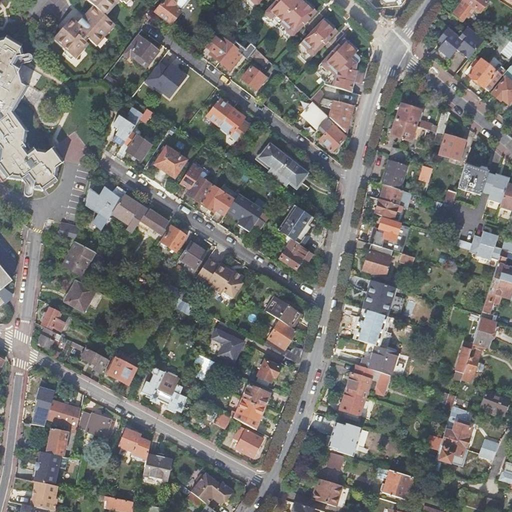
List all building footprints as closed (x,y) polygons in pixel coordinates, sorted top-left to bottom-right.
[(86,0),(93,6),(82,19),(82,18),(77,23),(78,23),(77,24),(71,18),(53,39),(65,50),(73,57),(75,59),(88,45),(86,42),(88,39),(96,46),(100,41),(107,34),(115,25),(105,16),(119,0),(122,3),(123,1),(123,0),(86,0)] [(171,0),(163,0),(155,11),(170,23),(180,12),(179,11),(188,0),(172,0),(171,0)] [(289,0),(276,0),(265,11),(266,12),(266,14),(270,18),(272,18),(275,16),(278,13),(283,7),(289,0)] [(289,0),(283,7),(278,13),(275,16),(272,18),(273,18),(279,24),(280,23),(301,0),(289,0)] [(301,0),(280,23),(286,29),(286,31),(290,35),(293,35),(293,36),(317,11),(313,7),(305,0),(301,0)] [(459,21),(463,24),(474,9),(480,13),(487,3),(482,0),(461,0),(464,1),(453,16),(459,21)] [(223,17),(218,11),(211,20),(218,27),(225,19),(223,17)] [(268,22),(269,22),(272,18),(270,18),(266,14),(266,12),(265,11),(263,14),(263,17),(268,22)] [(272,18),(269,22),(271,22),(276,27),(277,25),(279,24),(273,18),(272,18)] [(334,27),(326,19),(324,18),(320,21),(298,45),(304,51),(304,54),(308,57),(311,58),(337,31),(334,27)] [(327,18),(326,19),(334,27),(335,26),(327,18)] [(280,23),(279,24),(277,25),(283,31),(283,34),(288,39),(291,38),(293,36),(293,35),(290,35),(286,31),(286,29),(280,23)] [(457,50),(468,59),(484,40),(467,27),(459,38),(456,36),(447,28),(440,37),(438,40),(443,44),(438,49),(449,59),(457,50)] [(107,34),(100,41),(103,44),(110,36),(107,34)] [(136,35),(123,53),(127,57),(132,50),(148,63),(157,51),(141,39),(136,35)] [(214,35),(205,46),(212,51),(210,53),(220,61),(236,41),(229,35),(225,40),(222,38),(220,40),(214,35)] [(0,179),(2,182),(8,178),(21,180),(22,182),(23,181),(29,177),(34,183),(33,183),(32,189),(33,189),(41,190),(42,192),(49,187),(50,188),(54,185),(53,184),(57,181),(56,180),(56,177),(57,178),(58,173),(57,173),(58,166),(63,162),(53,148),(47,152),(34,150),(33,148),(28,152),(25,154),(22,150),(25,147),(24,146),(26,133),(27,132),(13,113),(29,86),(23,82),(19,70),(20,68),(19,67),(14,64),(17,57),(23,56),(20,47),(21,46),(6,36),(5,38),(0,39),(0,179)] [(326,84),(352,93),(359,63),(357,63),(357,62),(358,62),(359,61),(359,60),(359,59),(359,58),(359,57),(358,56),(355,53),(358,50),(356,48),(348,41),(345,37),(319,65),(319,68),(323,72),(325,72),(328,69),(334,75),(326,83),(326,84)] [(348,41),(356,48),(357,48),(349,40),(348,41)] [(236,41),(220,61),(229,68),(241,53),(248,58),(255,48),(248,42),(244,47),(236,41)] [(304,51),(298,45),(295,48),(301,53),(300,56),(306,61),(309,60),(311,58),(308,57),(304,54),(304,51)] [(268,60),(256,48),(251,55),(263,65),(268,60)] [(73,57),(65,50),(63,53),(71,60),(73,57)] [(14,64),(19,67),(21,64),(29,62),(31,61),(32,59),(32,58),(31,56),(31,55),(29,55),(28,54),(23,56),(17,57),(14,64)] [(475,68),(469,75),(484,88),(489,92),(502,77),(507,71),(502,67),(497,73),(481,60),(480,62),(476,59),(472,65),(475,68)] [(173,62),(168,68),(160,62),(146,80),(170,99),(189,75),(173,62)] [(325,81),(324,83),(326,84),(326,83),(334,75),(328,69),(325,72),(323,72),(319,68),(319,65),(316,68),(316,70),(320,75),(320,77),(325,81)] [(251,66),(242,78),(255,89),(265,77),(251,66)] [(280,71),(276,76),(282,82),(286,77),(280,71)] [(511,83),(506,78),(492,95),(500,102),(502,100),(508,105),(511,99),(511,83)] [(335,123),(346,133),(353,105),(330,99),(331,97),(326,95),(324,98),(323,97),(318,104),(329,109),(329,110),(331,111),(329,117),(335,123)] [(212,126),(199,142),(203,145),(204,145),(219,126),(232,109),(220,99),(219,100),(206,116),(212,121),(209,124),(212,126)] [(329,117),(313,102),(303,114),(324,135),(320,139),(331,151),(345,137),(333,125),(335,123),(329,117)] [(400,103),(395,119),(416,126),(420,110),(400,103)] [(449,112),(443,107),(436,132),(443,135),(449,112)] [(152,112),(146,108),(140,117),(139,118),(145,122),(152,112)] [(244,118),(232,109),(219,126),(220,128),(230,135),(244,118)] [(111,139),(121,146),(123,142),(131,131),(139,118),(140,117),(136,115),(133,119),(121,111),(112,125),(118,129),(111,139)] [(416,126),(395,119),(390,134),(411,141),(416,126)] [(419,127),(430,130),(432,124),(421,121),(419,127)] [(428,136),(430,130),(419,127),(418,133),(428,136)] [(131,131),(123,142),(129,146),(126,151),(140,160),(150,144),(131,131)] [(445,135),(439,154),(458,160),(464,141),(445,135)] [(269,144),(258,158),(270,167),(267,171),(286,185),(289,181),(296,186),(306,173),(269,144)] [(166,146),(154,164),(174,177),(185,159),(166,146)] [(392,147),(389,155),(404,160),(407,152),(392,147)] [(381,184),(385,185),(399,190),(407,166),(390,161),(387,170),(386,169),(381,184)] [(186,193),(199,202),(211,184),(198,175),(202,169),(192,162),(179,182),(186,187),(189,189),(186,193)] [(465,164),(457,188),(480,195),(481,192),(487,173),(487,171),(486,171),(485,168),(480,167),(477,168),(465,164)] [(419,179),(428,182),(432,168),(423,166),(419,179)] [(496,175),(487,173),(481,192),(490,195),(488,199),(501,203),(508,183),(509,179),(496,174),(496,175)] [(29,177),(23,181),(25,184),(24,193),(24,195),(26,197),(27,197),(29,197),(30,196),(31,195),(32,194),(33,189),(32,189),(33,183),(34,183),(29,177)] [(511,184),(508,183),(501,203),(500,207),(511,211),(511,184)] [(211,184),(199,202),(213,212),(215,209),(224,215),(226,211),(234,200),(211,184)] [(379,199),(375,213),(392,218),(396,207),(399,208),(400,205),(397,204),(402,190),(399,190),(385,185),(383,191),(381,192),(380,195),(381,197),(381,199),(379,199)] [(85,202),(92,207),(94,204),(100,195),(89,188),(85,202)] [(92,220),(103,227),(112,213),(124,194),(125,193),(118,188),(114,194),(105,188),(100,195),(94,204),(101,209),(92,220)] [(444,204),(452,206),(457,191),(449,189),(444,204)] [(127,225),(134,230),(137,224),(146,211),(140,207),(141,205),(124,194),(112,213),(122,219),(124,216),(130,221),(127,225)] [(238,194),(234,200),(226,211),(238,219),(239,217),(247,221),(256,207),(238,194)] [(304,231),(313,217),(302,210),(293,204),(276,230),(285,236),(291,239),(302,246),(310,235),(304,231)] [(9,212),(18,217),(21,212),(12,207),(9,212)] [(146,211),(137,224),(146,230),(151,224),(162,232),(168,223),(147,209),(146,211)] [(18,220),(25,225),(30,216),(23,212),(18,220)] [(268,217),(261,213),(258,217),(264,222),(268,217)] [(258,217),(249,232),(255,236),(264,222),(258,217)] [(382,218),(378,227),(385,230),(383,237),(394,241),(399,224),(382,218)] [(59,234),(76,238),(79,225),(62,221),(59,234)] [(463,227),(447,222),(443,235),(459,240),(463,227)] [(171,226),(161,241),(176,251),(187,236),(171,226)] [(481,237),(474,235),(469,252),(476,254),(475,255),(489,260),(490,258),(498,260),(501,249),(494,247),(498,236),(483,232),(481,237)] [(68,239),(52,236),(50,246),(65,248),(68,239)] [(291,239),(285,236),(283,239),(279,246),(284,249),(288,243),(291,239)] [(308,260),(312,253),(302,246),(291,239),(288,243),(284,249),(279,258),(295,268),(301,259),(303,257),(308,260)] [(88,248),(75,241),(63,265),(82,275),(94,251),(88,248)] [(190,241),(179,258),(194,269),(206,252),(190,241)] [(392,250),(371,243),(363,269),(384,276),(392,250)] [(462,243),(459,252),(465,254),(468,245),(462,243)] [(498,260),(492,278),(511,284),(511,268),(510,268),(510,269),(504,267),(506,259),(505,258),(508,251),(501,249),(498,260)] [(411,265),(414,257),(404,254),(401,262),(411,265)] [(218,265),(208,258),(197,274),(208,281),(205,284),(218,293),(223,293),(232,298),(242,283),(240,282),(242,279),(242,278),(241,275),(236,271),(232,272),(226,267),(219,263),(218,265)] [(0,307),(6,303),(0,294),(0,287),(0,288),(10,295),(12,294),(2,287),(10,279),(0,266),(0,307)] [(149,271),(146,278),(151,281),(155,275),(149,271)] [(208,281),(197,274),(195,278),(205,284),(208,281)] [(136,284),(141,287),(145,279),(140,276),(136,284)] [(491,282),(481,315),(479,319),(494,324),(496,316),(489,314),(493,302),(497,304),(500,296),(501,296),(501,297),(505,299),(506,298),(509,299),(511,290),(511,284),(492,278),(491,282)] [(145,279),(141,287),(163,299),(167,291),(159,287),(145,279)] [(95,290),(76,280),(65,300),(84,310),(95,290)] [(385,316),(394,287),(371,280),(362,309),(367,310),(385,316)] [(0,287),(0,294),(6,303),(10,295),(0,288),(0,287)] [(235,308),(247,316),(256,304),(248,298),(243,295),(235,308)] [(175,296),(171,304),(190,314),(194,306),(181,299),(175,296)] [(280,320),(292,327),(297,319),(293,316),(297,311),(276,297),(267,311),(274,316),(280,320)] [(271,320),(274,316),(267,311),(261,307),(258,311),(271,320)] [(50,308),(42,324),(51,328),(52,326),(61,331),(65,323),(56,318),(57,316),(59,317),(61,313),(50,308)] [(382,345),(390,318),(385,316),(367,310),(365,317),(368,319),(365,326),(364,330),(362,338),(382,345)] [(479,319),(472,343),(481,346),(487,348),(494,324),(479,319)] [(225,323),(220,320),(215,328),(242,343),(247,335),(226,324),(225,323)] [(286,356),(299,364),(302,349),(296,347),(292,350),(291,351),(285,349),(297,331),(292,327),(280,320),(276,325),(271,334),(268,338),(264,344),(271,348),(286,356)] [(61,335),(45,327),(39,338),(39,339),(39,340),(39,341),(39,342),(40,343),(41,343),(49,348),(54,338),(58,340),(61,335)] [(242,343),(215,328),(210,337),(220,343),(221,345),(216,354),(231,363),(242,343)] [(462,374),(460,380),(470,383),(473,371),(476,372),(478,363),(476,362),(480,351),(481,346),(472,343),(471,344),(470,348),(469,351),(461,348),(454,371),(456,372),(462,374)] [(362,367),(392,376),(397,360),(399,353),(377,346),(373,361),(365,359),(362,367)] [(101,374),(108,360),(86,349),(81,358),(91,363),(89,368),(101,374)] [(121,350),(108,374),(127,384),(140,361),(121,350)] [(210,359),(197,353),(189,373),(202,379),(210,359)] [(280,367),(265,360),(257,376),(270,382),(273,376),(275,377),(280,367)] [(351,374),(345,392),(366,398),(368,395),(369,391),(372,392),(386,397),(392,376),(362,367),(356,365),(353,375),(351,374)] [(147,379),(141,392),(152,397),(150,400),(155,403),(157,400),(167,404),(165,409),(174,413),(176,409),(180,411),(186,397),(186,396),(185,397),(179,394),(182,387),(181,387),(183,382),(176,378),(177,376),(168,371),(167,374),(155,368),(153,369),(152,371),(153,374),(150,381),(147,379)] [(453,379),(460,381),(460,380),(462,374),(456,372),(453,379)] [(249,384),(243,397),(264,406),(270,393),(249,384)] [(486,390),(480,407),(504,416),(510,399),(486,390)] [(47,415),(51,401),(53,394),(43,391),(37,411),(47,415)] [(366,398),(345,392),(339,410),(359,416),(363,402),(366,403),(367,399),(366,398)] [(234,418),(253,428),(257,420),(258,420),(264,407),(264,406),(243,397),(242,397),(235,394),(233,398),(241,401),(237,411),(234,418)] [(444,409),(450,411),(452,406),(455,397),(455,396),(449,394),(444,409)] [(452,406),(459,408),(462,399),(455,397),(452,406)] [(75,434),(80,409),(51,401),(47,415),(46,418),(69,426),(67,432),(75,434)] [(450,411),(450,412),(457,414),(459,408),(452,406),(450,411)] [(214,423),(225,429),(232,417),(220,410),(214,423)] [(84,412),(78,429),(86,431),(86,432),(104,438),(105,437),(109,438),(113,426),(109,424),(111,420),(92,413),(91,414),(84,412)] [(444,430),(442,439),(440,444),(443,445),(438,460),(440,461),(439,463),(445,465),(446,463),(461,467),(466,451),(463,450),(469,428),(468,428),(469,423),(457,419),(456,424),(454,423),(451,432),(444,430)] [(334,423),(331,434),(351,441),(355,427),(345,424),(344,427),(334,423)] [(240,426),(234,437),(240,441),(236,448),(253,457),(263,438),(240,426)] [(32,441),(30,450),(62,456),(67,432),(51,428),(47,445),(32,441)] [(147,455),(150,444),(145,442),(146,439),(139,437),(140,433),(125,428),(118,445),(121,446),(118,453),(131,457),(131,456),(145,462),(147,455)] [(351,441),(331,434),(327,446),(337,449),(336,451),(346,455),(351,441)] [(437,437),(433,450),(438,452),(440,444),(442,439),(437,437)] [(494,460),(500,442),(485,437),(479,455),(494,460)] [(37,470),(34,482),(35,482),(53,485),(57,467),(59,456),(40,452),(38,463),(36,463),(34,469),(37,470)] [(169,475),(172,460),(163,458),(163,457),(162,457),(157,455),(155,455),(155,456),(147,455),(145,462),(144,469),(143,475),(167,481),(169,475)] [(67,458),(59,456),(57,467),(65,469),(67,458)] [(504,461),(496,479),(510,484),(511,484),(511,460),(510,460),(509,463),(504,461)] [(388,471),(381,492),(403,500),(411,478),(388,471)] [(202,502),(206,505),(212,498),(221,505),(232,491),(221,482),(219,484),(206,474),(201,475),(197,480),(197,485),(191,492),(195,496),(196,497),(200,500),(202,502)] [(143,475),(142,479),(167,485),(167,481),(143,475)] [(316,478),(309,499),(333,506),(340,486),(316,478)] [(183,487),(175,480),(173,483),(181,489),(183,487)] [(53,485),(35,482),(33,490),(35,490),(34,495),(32,496),(29,506),(51,511),(52,511),(55,499),(53,498),(55,486),(53,485)] [(183,487),(181,489),(188,495),(190,492),(183,487)] [(465,491),(461,505),(484,511),(489,511),(493,500),(465,491)] [(195,496),(191,492),(190,492),(188,495),(185,498),(191,503),(196,497),(195,496)] [(132,511),(133,502),(104,496),(103,508),(122,511),(132,511)] [(198,508),(202,502),(200,500),(196,497),(191,503),(198,508)] [(322,511),(293,503),(289,511),(322,511)]
